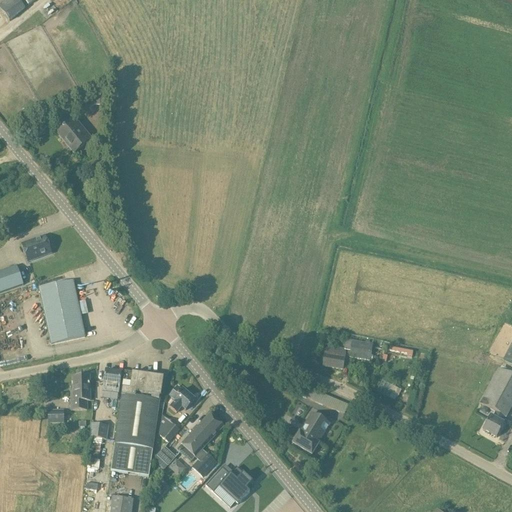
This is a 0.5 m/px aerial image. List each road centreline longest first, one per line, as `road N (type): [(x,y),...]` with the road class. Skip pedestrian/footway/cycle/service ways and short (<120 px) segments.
road 1 (unclassified): [(511,480),(338,386),(245,348),(201,309),(157,322)]
road 2 (tertiary): [(157,322),(0,130)]
road 3 (tertiary): [(314,511),(157,322)]
road 4 (unclassified): [(0,375),(97,356),(157,322)]
